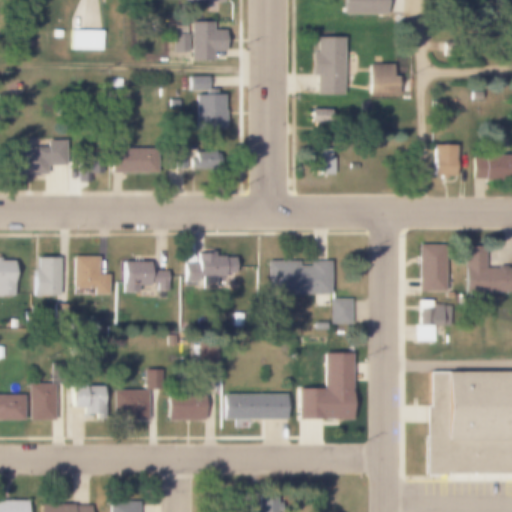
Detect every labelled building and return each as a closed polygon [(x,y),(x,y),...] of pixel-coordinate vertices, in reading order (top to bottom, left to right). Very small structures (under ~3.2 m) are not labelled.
[(182,0),(222,0),(207,1),(207,12),(182,12),(182,0)] [(383,0),(384,13),(355,13),(355,16),(340,17),(340,0),(383,0)] [(188,21),(188,59),(208,59),(208,50),(221,50),(221,30),(210,30),(210,21),(188,21)] [(171,25),(171,34),(170,34),(170,50),(184,50),(184,25),(171,25)] [(68,29),(100,30),(100,50),(67,50),(68,29)] [(51,30),(60,30),(60,38),(51,38),(51,30)] [(339,38),(340,95),(314,96),(314,76),(308,76),(308,52),(313,52),(313,38),(339,38)] [(367,63),(389,64),(389,77),(393,77),(393,96),(367,96),(367,63)] [(186,75),(204,75),(204,89),(186,89),(186,75)] [(193,94),(193,128),(222,128),(222,94),(193,94)] [(310,124),(332,125),(332,111),(310,110),(310,124)] [(42,140),(42,147),(5,147),(5,174),(41,173),(41,165),(68,164),(68,140),(42,140)] [(427,145),(452,144),(452,163),(454,163),(454,176),(427,176),(427,145)] [(107,149),(107,172),(147,172),(147,149),(107,149)] [(310,149),(310,176),(333,176),(333,149),(310,149)] [(182,151),(182,169),(165,169),(165,151),(182,151)] [(191,167),(187,167),(187,159),(191,159),(191,152),(215,152),(215,171),(191,171),(191,167)] [(468,154),(511,154),(511,179),(468,179),(468,154)] [(441,245),(441,291),(415,291),(415,245),(441,245)] [(506,269),(506,293),(461,293),(461,247),(481,247),(481,269),(506,269)] [(192,252),(210,253),(210,255),(220,255),(220,258),(230,258),(229,288),(179,287),(179,263),(192,263),(192,252)] [(69,255),(69,289),(89,289),(89,296),(106,296),(106,274),(95,274),(95,255),(69,255)] [(34,258),(33,270),(30,270),(30,297),(55,297),(55,258),(34,258)] [(326,258),(326,295),(263,295),(263,258),(326,258)] [(0,260),(12,261),(11,295),(0,295),(0,260)] [(147,260),(147,271),(164,271),(164,296),(118,296),(118,260),(147,260)] [(328,299),(346,299),(346,323),(328,323),(328,299)] [(427,300),(427,305),(438,305),(438,326),(428,326),(428,341),(412,341),(412,326),(414,326),(414,300),(427,300)] [(52,304),(65,304),(65,326),(52,326),(52,304)] [(9,320),(17,320),(17,328),(9,328),(9,320)] [(322,322),(322,330),(311,330),(311,322),(322,322)] [(163,335),(172,335),(172,347),(163,347),(163,335)] [(293,388),(293,418),(346,418),(346,353),(317,353),(317,388),(293,388)] [(143,391),(156,391),(156,368),(140,368),(140,390),(105,390),(105,421),(144,421),(143,391)] [(511,373),(511,473),(421,473),(421,406),(425,406),(425,373),(511,373)] [(25,383),(26,419),(50,418),(49,403),(53,403),(53,395),(49,395),(49,383),(25,383)] [(78,385),(78,417),(101,417),(101,385),(78,385)] [(162,419),(200,418),(199,387),(162,388),(162,419)] [(0,394),(0,419),(18,420),(18,394),(0,394)] [(219,394),(220,418),(281,418),(281,394),(219,394)] [(273,494),(273,511),(254,511),(254,494),(273,494)] [(0,499),(0,511),(24,511),(24,500),(0,499)] [(103,511),(103,501),(135,501),(135,511),(103,511)] [(38,511),(38,503),(87,502),(87,511),(38,511)]
